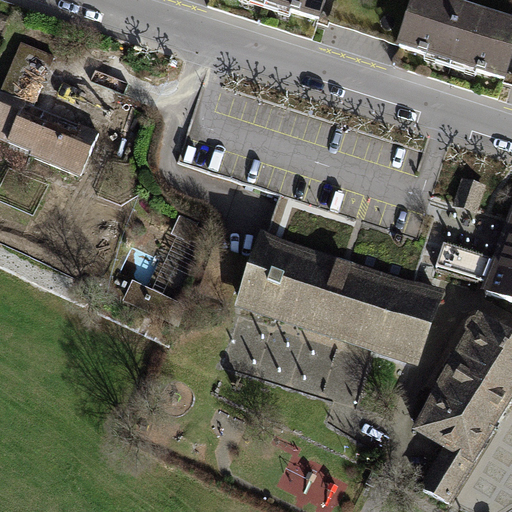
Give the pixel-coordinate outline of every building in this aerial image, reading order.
[(249,0),(320,23),(327,0),(249,0)] [(511,18),(455,0),(412,0),(396,49),(505,84),(511,61),(511,18)] [(56,50),(18,36),(0,83),(0,141),(9,145),(5,155),(83,184),(102,133),(34,108),(56,50)] [(481,215),(488,188),(478,186),(471,212),(481,215)] [(511,212),(486,293),(511,302),(511,212)] [(209,230),(179,219),(172,236),(202,247),(209,230)] [(240,310),(420,369),(446,293),(262,238),(240,310)] [(190,308),(134,281),(124,301),(179,328),(190,308)] [(511,406),(511,334),(479,315),(415,432),(476,467),(511,406)]
